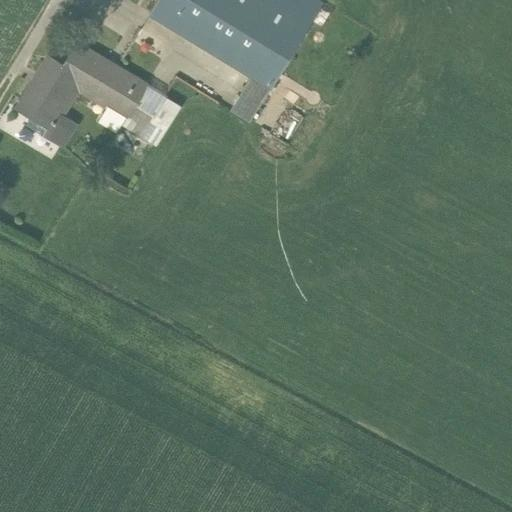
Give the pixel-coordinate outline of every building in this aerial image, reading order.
[(289,60),(184,0),(155,0),(146,15),(250,76),(229,113),(249,124),(289,60)] [(320,0),(184,0),(289,60),(325,2),(320,0)] [(63,68),(58,76),(77,88),(129,121),(147,89),(76,46),(63,68)] [(58,76),(63,68),(45,57),(15,106),(36,119),(31,127),(62,146),(76,123),(61,114),(77,88),(58,76)] [(147,89),(129,121),(125,127),(155,146),(177,110),(178,107),(147,89)]
